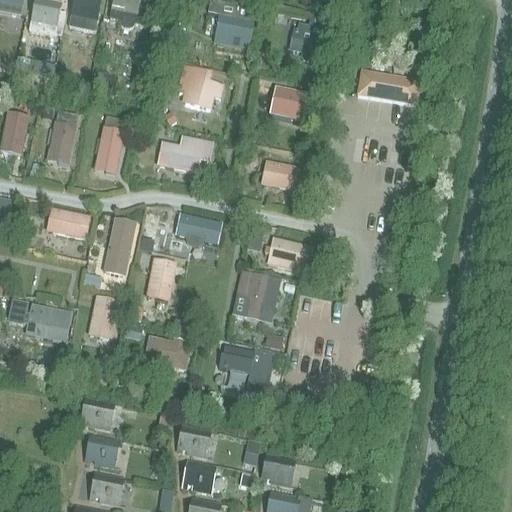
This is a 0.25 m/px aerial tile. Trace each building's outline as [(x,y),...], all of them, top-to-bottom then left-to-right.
[(0,0),(0,15),(19,19),(21,9),(19,8),(20,0),(0,0)] [(36,0),(34,0),(34,4),(28,3),(27,13),(33,14),(30,28),(29,36),(55,41),(55,39),(60,40),(64,16),(58,15),(60,4),(36,0)] [(72,0),(68,29),(93,34),(99,0),(72,0)] [(144,0),(112,0),(109,22),(119,24),(120,28),(122,30),(125,32),(129,32),(132,31),(135,27),(141,28),(144,0)] [(184,0),(181,16),(193,19),(196,0),(184,0)] [(214,5),(212,17),(218,18),(214,41),(250,47),(254,25),(251,25),(254,12),(214,5)] [(290,54),(303,57),(301,61),(305,65),(314,65),(326,67),(332,36),(299,29),(297,35),(294,34),(290,54)] [(16,60),(14,73),(27,75),(27,76),(53,81),(56,66),(29,61),(29,62),(16,60)] [(182,79),(177,97),(187,100),(185,109),(211,115),(214,104),(219,105),(224,90),(218,89),(209,86),(211,78),(184,70),(182,79)] [(356,100),(368,102),(372,77),(360,75),(356,100)] [(384,79),(372,77),(368,102),(380,104),(384,79)] [(380,104),(392,106),(396,81),(384,79),(380,104)] [(408,83),(396,81),(392,106),(404,108),(408,83)] [(408,83),(404,108),(417,110),(421,85),(408,83)] [(318,98),(284,91),(280,113),(313,120),(318,98)] [(30,120),(7,115),(0,148),(0,155),(22,160),(30,120)] [(77,121),(58,117),(56,125),(54,125),(46,165),(69,169),(77,130),(75,129),(77,121)] [(126,124),(106,120),(103,131),(102,130),(93,174),(116,179),(125,135),(124,135),(126,124)] [(214,146),(181,139),(179,149),(161,145),(156,170),(198,179),(201,167),(209,169),(214,146)] [(301,196),(305,174),(266,166),(261,188),(301,196)] [(12,204),(0,202),(0,230),(7,232),(12,204)] [(148,233),(160,234),(163,208),(152,207),(148,233)] [(91,220),(50,212),(46,235),(86,244),(91,220)] [(179,219),(175,239),(185,242),(185,247),(188,251),(192,253),(197,253),(201,250),(204,246),(217,249),(222,229),(179,219)] [(137,226),(114,221),(102,276),(126,281),(137,226)] [(308,274),(312,251),(273,242),(268,265),(308,274)] [(167,303),(174,266),(155,262),(149,292),(159,294),(157,301),(167,303)] [(236,301),(232,320),(244,322),(245,319),(262,322),(261,326),(271,328),(280,285),(273,284),(241,277),(236,301)] [(108,343),(116,306),(98,302),(92,333),(101,335),(99,341),(108,343)] [(11,304),(7,327),(20,330),(27,327),(25,339),(65,348),(71,317),(31,309),(29,319),(26,318),(28,308),(11,304)] [(283,341),(266,338),(264,351),(281,354),(283,341)] [(172,345),(148,340),(143,367),(186,376),(191,349),(185,348),(186,346),(173,343),(172,345)] [(223,349),(218,372),(249,378),(245,396),(261,399),(266,400),(274,360),(223,349)] [(183,388),(178,384),(171,394),(176,398),(183,388)] [(266,400),(261,399),(259,409),(269,411),(271,401),(266,400)] [(111,434),(116,409),(88,404),(83,428),(111,434)] [(206,460),(211,435),(182,429),(177,454),(206,460)] [(115,471),(120,446),(93,441),(89,466),(115,471)] [(154,456),(151,470),(162,472),(165,458),(154,456)] [(291,490),(296,465),(268,459),(262,484),(291,490)] [(211,495),(215,471),(188,465),(183,491),(211,495)] [(337,470),(335,484),(344,486),(347,472),(337,470)] [(122,509),(127,483),(99,478),(95,504),(122,509)] [(297,511),(300,503),(272,497),(270,511),(297,511)] [(220,511),(221,508),(193,503),(191,511),(220,511)]
